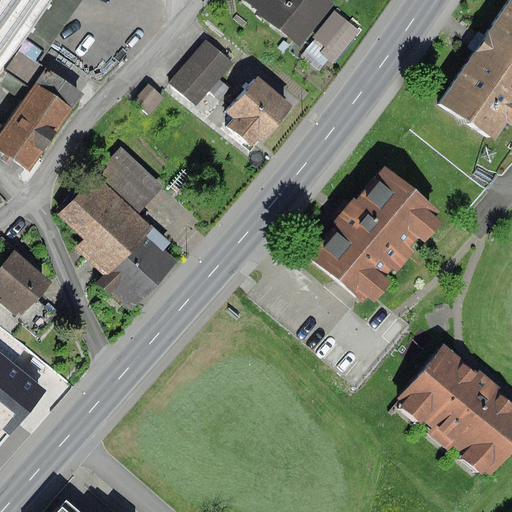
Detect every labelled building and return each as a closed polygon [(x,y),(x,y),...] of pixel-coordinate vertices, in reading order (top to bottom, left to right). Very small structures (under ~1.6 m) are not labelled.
[(0,0),(0,73),(16,87),(29,67),(70,0),(0,0)] [(246,0),(301,44),(333,4),(327,0),(246,0)] [(511,0),(507,0),(479,43),(438,106),(493,142),(504,125),(509,128),(511,123),(511,0)] [(358,32),(335,13),(316,36),(327,45),(321,53),(333,63),(358,32)] [(205,42),(169,84),(170,85),(194,106),(231,64),(205,42)] [(230,97),(252,76),(241,64),(218,84),(230,97)] [(29,67),(16,87),(0,110),(0,168),(13,176),(66,96),(29,67)] [(252,79),(224,111),(234,120),(225,130),(241,145),(253,131),(262,139),(288,110),(252,79)] [(164,99),(149,87),(135,103),(149,115),(164,99)] [(114,151),(87,183),(125,221),(153,190),(114,151)] [(338,226),(310,258),(362,302),(366,297),(374,305),(393,283),(385,276),(391,269),(398,275),(417,252),(410,247),(417,238),(425,244),(444,223),(436,216),(439,213),(387,169),(358,203),(355,200),(344,213),(335,223),(338,226)] [(81,178),(48,212),(62,246),(92,277),(137,233),(125,221),(87,183),(81,178)] [(92,277),(88,285),(119,316),(164,265),(137,233),(92,277)] [(34,283),(0,254),(0,313),(5,318),(34,283)] [(477,373),(444,346),(401,398),(405,402),(398,411),(420,429),(427,421),(434,427),(428,433),(451,452),(457,445),(465,453),(459,460),(481,479),(487,471),(490,474),(511,448),(511,403),(500,393),(502,390),(490,379),(479,370),(477,373)] [(0,437),(37,393),(0,362),(0,437)]
